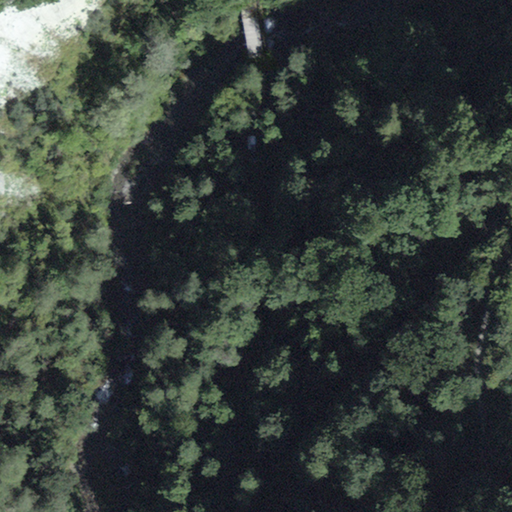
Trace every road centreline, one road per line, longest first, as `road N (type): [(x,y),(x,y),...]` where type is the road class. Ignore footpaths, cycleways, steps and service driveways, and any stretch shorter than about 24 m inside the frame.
road 1 (track): [(257,0),(267,56),(229,367),(223,461),(231,475),(256,471),(300,440),(435,281),(511,221)]
road 2 (track): [(511,271),(481,319),(471,433),(434,511)]
